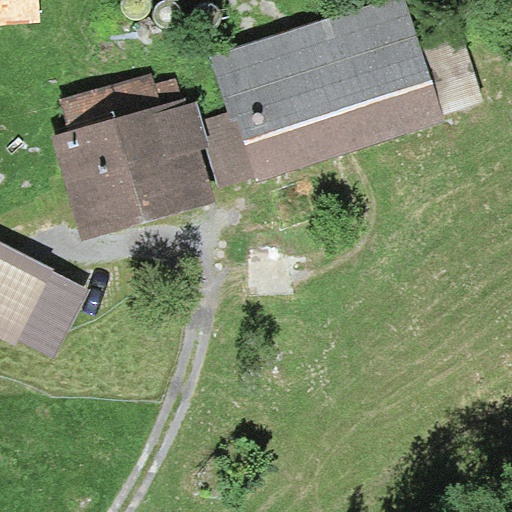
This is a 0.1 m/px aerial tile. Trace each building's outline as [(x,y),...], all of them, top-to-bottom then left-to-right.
[(0,0),(0,17),(24,16),(23,0),(0,0)] [(148,0),(123,0),(121,3),(122,11),(129,18),(144,18),(151,5),(148,0)] [(174,1),(159,2),(153,15),(161,28),(176,27),(182,13),(174,1)] [(213,3),(198,4),(191,18),(200,30),(215,29),(221,16),(213,3)] [(224,181),(477,100),(458,42),(411,57),(394,3),(221,59),(238,113),(205,123),(224,181)] [(193,106),(160,115),(149,78),(65,103),(99,222),(205,192),(192,147),(204,143),(193,106)] [(0,260),(0,327),(13,334),(41,281),(0,260)]
